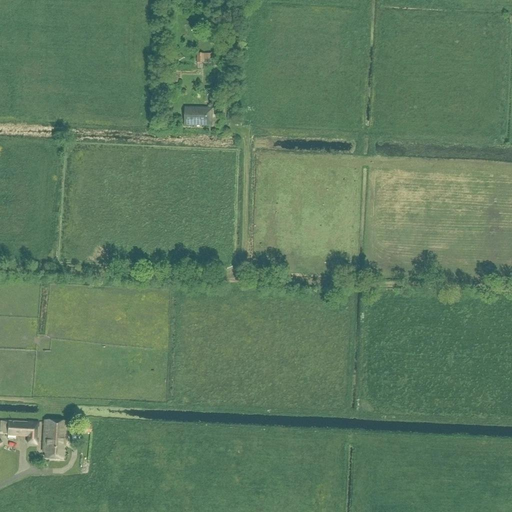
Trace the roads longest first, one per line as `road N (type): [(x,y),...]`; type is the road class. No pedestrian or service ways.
road 1 (track): [(0,271),(511,291)]
road 2 (track): [(231,132),(246,144),(235,280)]
